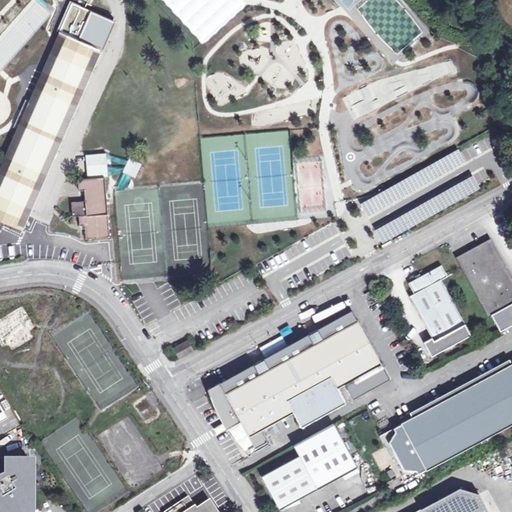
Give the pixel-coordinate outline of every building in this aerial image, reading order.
[(34,29),(26,50),(36,55),(45,33),(34,29)] [(31,101),(18,129),(5,158),(0,171),(0,219),(26,230),(38,200),(103,51),(60,32),(31,101)] [(447,54),(343,100),(352,118),(455,73),(447,54)] [(14,127),(18,129),(31,101),(26,99),(14,127)] [(89,179),(79,180),(80,191),(85,190),(86,201),(72,203),(74,217),(80,216),(80,226),(86,225),(87,239),(110,237),(105,177),(108,177),(106,153),(87,156),(89,179)] [(128,158),(122,172),(135,178),(141,163),(128,158)] [(382,207),(378,194),(361,199),(365,213),(382,207)] [(470,255),(468,251),(455,258),(486,316),(511,301),(511,283),(511,284),(489,240),(474,247),(476,251),(470,255)] [(446,276),(440,265),(406,283),(412,294),(408,296),(430,337),(422,342),(430,356),(469,335),(439,280),(446,276)] [(39,288),(0,292),(0,387),(74,508),(72,511),(108,511),(179,465),(182,452),(184,439),(121,346),(102,316),(88,302),(67,293),(39,288)] [(381,362),(356,319),(224,392),(219,382),(207,388),(210,397),(214,407),(219,416),(224,425),(229,431),(233,438),(235,440),(240,446),(244,450),(248,455),(271,443),(262,428),(292,411),(301,426),(345,402),(336,387),(381,362)] [(192,351),(187,342),(175,348),(180,358),(192,351)] [(401,422),(379,434),(403,480),(426,468),(426,469),(511,423),(511,361),(400,421),(401,422)] [(214,374),(213,371),(203,376),(205,379),(214,374)] [(4,399),(0,401),(0,404),(4,411),(10,407),(4,399)] [(0,434),(19,427),(15,417),(0,422),(0,434)] [(280,511),(358,467),(334,423),(294,445),(299,456),(261,477),(280,511)] [(0,511),(28,511),(28,460),(3,460),(3,475),(1,475),(0,475),(0,511)] [(355,499),(361,496),(355,483),(349,486),(355,499)] [(433,511),(432,511),(492,511),(482,492),(461,487),(459,497),(447,503),(436,500),(433,511)] [(164,511),(163,511),(217,511),(208,497),(196,506),(188,495),(164,511)]
